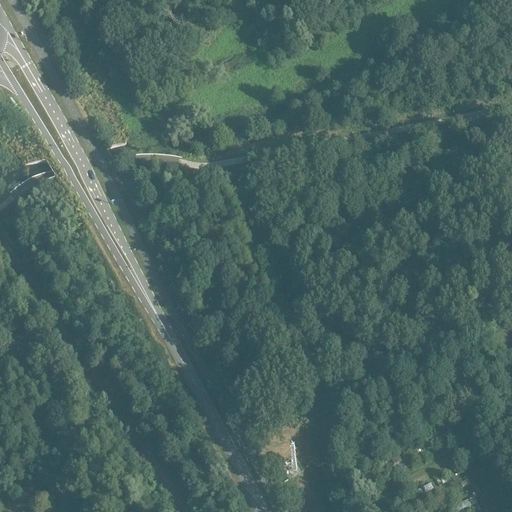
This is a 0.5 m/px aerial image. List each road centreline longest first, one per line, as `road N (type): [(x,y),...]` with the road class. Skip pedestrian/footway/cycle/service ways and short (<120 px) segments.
road 1 (tertiary): [(148,302),(78,153),(11,38)]
road 2 (tertiary): [(0,61),(148,302)]
road 3 (tertiary): [(261,511),(148,302)]
